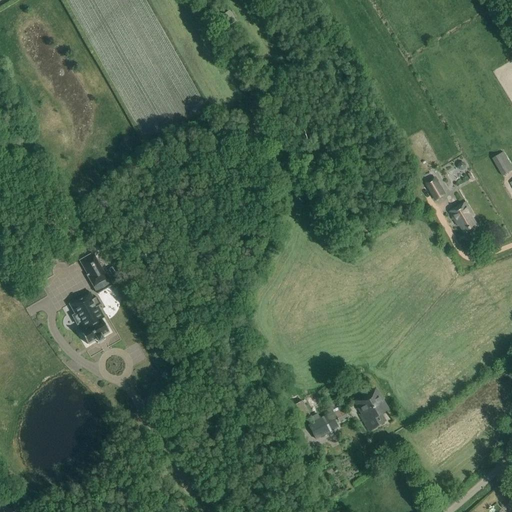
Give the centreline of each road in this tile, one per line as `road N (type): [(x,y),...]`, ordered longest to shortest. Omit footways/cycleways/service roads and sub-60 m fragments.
road 1 (track): [(325,511),(221,299),(264,243),(253,86),(257,79),(268,84)]
road 2 (track): [(511,245),(465,256),(416,191),(348,226),(268,84)]
